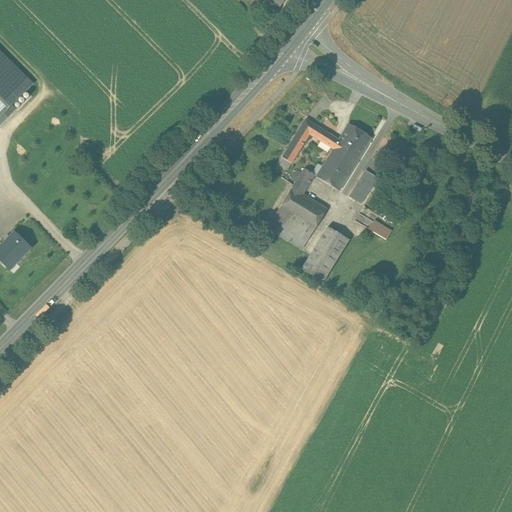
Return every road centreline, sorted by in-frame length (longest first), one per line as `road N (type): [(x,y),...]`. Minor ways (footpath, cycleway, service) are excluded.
road 1 (primary): [(300,36),(0,352)]
road 2 (secondary): [(300,36),(355,80),(511,159)]
